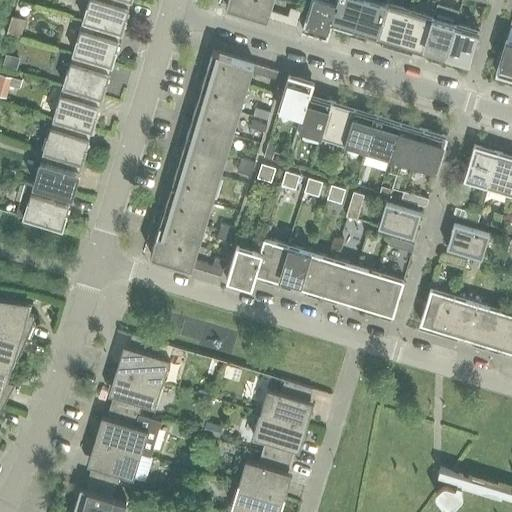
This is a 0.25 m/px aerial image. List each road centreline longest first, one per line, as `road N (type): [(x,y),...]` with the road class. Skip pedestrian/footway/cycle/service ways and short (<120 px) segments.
road 1 (residential): [(511,116),(172,15)]
road 2 (residential): [(95,264),(361,341)]
road 3 (residential): [(95,264),(172,15)]
road 4 (residential): [(5,511),(57,391),(90,279)]
road 5 (residential): [(308,511),(361,341)]
road 6 (residential): [(361,341),(511,387)]
